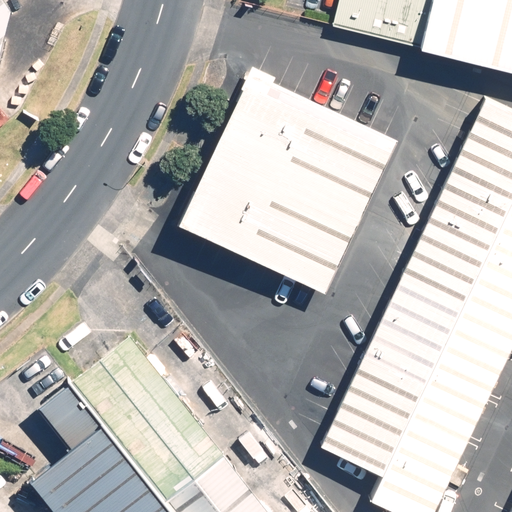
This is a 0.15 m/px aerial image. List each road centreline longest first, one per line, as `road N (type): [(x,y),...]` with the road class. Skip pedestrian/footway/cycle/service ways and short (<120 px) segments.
road 1 (tertiary): [(163,0),(102,145),(0,275)]
road 2 (unknown): [(511,378),(445,511)]
road 3 (unknown): [(290,397),(372,511)]
